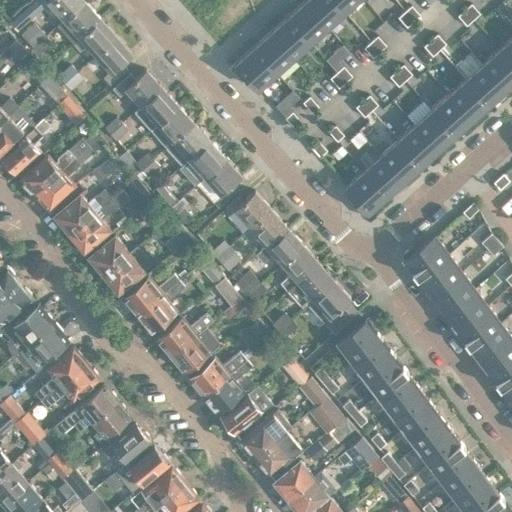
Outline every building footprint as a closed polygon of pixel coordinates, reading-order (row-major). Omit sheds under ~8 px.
[(49,2),(63,18),(83,0),(34,0),(42,9),(49,2)] [(73,42),(79,36),(100,17),(84,0),(83,0),(63,18),(57,24),(73,42)] [(303,0),(286,15),(310,42),(327,26),(303,0)] [(327,26),(344,11),(333,0),(303,0),(327,26)] [(333,0),(344,11),(356,0),(333,0)] [(470,2),(464,8),(472,18),(479,12),(470,2)] [(411,4),(404,10),(413,20),(419,14),(411,4)] [(464,8),(457,14),(466,24),(472,18),(464,8)] [(406,26),(413,20),(404,10),(398,16),(406,26)] [(18,30),(29,20),(22,11),(10,22),(18,30)] [(286,15),(270,31),(293,57),(310,42),(286,15)] [(116,35),(100,17),(79,36),(73,42),(79,49),(86,43),(95,53),(116,35)] [(32,45),(44,35),(33,23),(21,33),(32,45)] [(276,72),(293,57),(270,31),(252,46),(276,72)] [(379,50),(386,44),(376,33),(370,39),(379,50)] [(445,43),(436,33),(430,39),(438,49),(445,43)] [(50,41),(44,35),(32,45),(38,52),(50,41)] [(132,53),(116,35),(95,53),(110,70),(103,76),(110,84),(127,68),(122,63),(132,53)] [(511,35),(498,47),(511,62),(511,35)] [(15,39),(8,45),(19,57),(26,50),(15,39)] [(432,55),(438,49),(430,39),(423,45),(432,55)] [(372,56),(379,50),(370,40),(363,46),(372,56)] [(245,74),(258,88),(276,72),(252,46),(229,66),(240,78),(245,74)] [(481,62),(505,89),(511,82),(511,62),(498,47),(481,62)] [(29,72),(37,72),(42,67),(32,57),(23,66),(29,72)] [(481,62),(464,78),(488,104),(505,89),(481,62)] [(402,63),(396,69),(404,79),(411,73),(402,63)] [(64,81),(76,70),(71,64),(59,75),(64,81)] [(336,71),(345,80),(351,75),(343,65),(336,71)] [(141,104),(162,86),(145,67),(135,77),(129,71),(112,87),(119,95),(126,88),(141,104)] [(398,85),(404,79),(396,69),(389,75),(398,85)] [(82,76),(76,70),(64,81),(70,87),(82,76)] [(345,80),(336,71),(329,77),(338,87),(345,80)] [(55,102),(63,95),(46,76),(38,84),(55,102)] [(488,104),(464,78),(447,93),(471,119),(488,104)] [(177,103),(162,86),(141,104),(134,111),(149,128),(177,103)] [(362,99),(370,109),(377,103),(368,93),(362,99)] [(430,108),(454,134),(471,119),(447,93),(430,108)] [(82,115),(63,95),(55,102),(73,123),(82,115)] [(302,101),(311,111),(318,105),(309,95),(302,101)] [(0,119),(7,113),(16,105),(16,104),(8,96),(0,104),(0,119)] [(362,99),(355,106),(364,115),(370,109),(362,99)] [(165,146),(172,140),(193,121),(177,103),(149,128),(165,146)] [(413,123),(437,149),(454,134),(430,108),(413,123)] [(298,121),(289,110),(282,117),(291,127),(298,121)] [(7,113),(0,119),(0,150),(23,129),(7,113)] [(41,132),(49,125),(41,116),(33,124),(41,132)] [(104,126),(110,132),(122,122),(116,116),(104,126)] [(209,139),(193,121),(172,140),(165,146),(181,164),(188,158),(209,139)] [(127,128),(122,122),(110,132),(115,138),(127,128)] [(413,123),(396,138),(420,165),(437,149),(413,123)] [(33,124),(1,156),(6,161),(6,165),(10,169),(14,169),(15,171),(39,148),(32,141),(41,132),(33,124)] [(334,124),(327,130),(336,140),(343,134),(334,124)] [(30,187),(35,192),(74,156),(88,143),(82,137),(69,150),(55,162),(47,154),(44,156),(21,177),(23,179),(23,182),(27,187),(30,187)] [(403,180),(420,165),(396,138),(379,154),(403,180)] [(225,157),(209,139),(188,158),(204,175),(225,157)] [(319,156),(326,149),(317,139),(310,146),(319,156)] [(88,143),(74,156),(35,192),(39,197),(39,200),(43,204),(46,205),(48,207),(74,183),(66,175),(80,162),(94,150),(88,143)] [(332,154),(337,159),(345,151),(340,146),(332,154)] [(141,167),(153,157),(148,151),(135,162),(141,167)] [(98,181),(122,162),(115,152),(98,166),(92,169),(90,171),(98,181)] [(362,169),(386,195),(403,180),(379,154),(362,169)] [(158,163),(153,157),(141,167),(146,174),(158,163)] [(225,157),(204,175),(196,182),(218,206),(235,192),(229,186),(241,175),(225,157)] [(386,195),(362,169),(345,185),(357,199),(353,202),(353,204),(363,215),(368,211),(386,195)] [(499,188),(509,179),(502,172),(493,181),(499,188)] [(161,182),(155,188),(170,205),(172,203),(176,200),(161,182)] [(104,188),(88,201),(80,191),(54,213),(56,215),(55,218),(59,223),(62,223),(69,230),(110,196),(104,188)] [(120,188),(110,196),(69,230),(75,238),(74,241),(78,246),(82,246),(83,248),(109,227),(101,217),(117,204),(126,196),(120,188)] [(233,208),(250,226),(271,208),(254,189),(233,208)] [(189,199),(184,193),(176,200),(172,203),(177,209),(189,199)] [(478,207),(472,201),(462,210),(468,217),(478,207)] [(271,208),(250,226),(266,244),(286,225),(271,208)] [(154,216),(161,224),(169,217),(162,209),(154,216)] [(274,253),(281,262),(302,243),(286,225),(266,244),(257,252),(265,261),(274,253)] [(162,242),(170,251),(188,236),(181,227),(162,242)] [(480,241),(486,247),(497,238),(491,232),(480,241)] [(93,264),(97,265),(103,272),(129,251),(114,233),(88,254),(90,256),(90,260),(93,264)] [(412,244),(400,253),(417,276),(449,253),(435,234),(416,249),(412,244)] [(503,245),(497,238),(486,247),(492,254),(503,245)] [(223,239),(211,250),(217,256),(229,245),(223,239)] [(318,261),(302,243),(281,262),(289,271),(280,279),(288,288),(318,261)] [(136,244),(129,251),(103,272),(109,280),(109,283),(113,288),(116,288),(118,290),(143,269),(151,262),(136,244)] [(239,257),(229,245),(217,256),(227,268),(239,257)] [(430,293),(462,270),(449,253),(417,276),(430,293)] [(198,263),(215,282),(222,275),(206,256),(198,263)] [(304,305),(313,297),(332,281),(334,279),(318,261),(288,288),(304,305)] [(0,295),(18,281),(13,274),(14,274),(13,271),(9,266),(6,265),(5,266),(4,265),(0,268),(0,295)] [(237,280),(248,292),(259,282),(248,270),(237,280)] [(462,270),(430,293),(443,311),(475,287),(462,270)] [(131,306),(137,313),(162,292),(179,278),(173,272),(164,279),(157,286),(148,275),(123,296),(124,298),(124,302),(128,306),(131,306)] [(223,276),(216,283),(232,302),(240,295),(223,276)] [(179,278),(162,292),(137,313),(142,320),(142,323),(145,328),(149,328),(151,330),(176,309),(167,299),(175,293),(184,285),(179,278)] [(336,281),(334,279),(332,281),(313,297),(307,303),(324,321),(351,297),(336,281)] [(23,287),(18,281),(0,295),(0,323),(32,297),(31,296),(32,295),(31,292),(27,288),(24,286),(23,287)] [(253,298),(264,288),(259,282),(248,292),(253,298)] [(456,328),(488,304),(475,287),(443,311),(456,328)] [(246,302),(240,295),(232,302),(223,310),(229,316),(246,302)] [(13,353),(26,343),(52,322),(50,320),(51,317),(47,312),(44,311),(37,303),(11,324),(9,321),(1,328),(9,337),(8,343),(9,349),(13,353)] [(469,345),(501,322),(488,304),(456,328),(469,345)] [(161,346),(164,347),(170,353),(204,325),(211,319),(206,312),(190,326),(181,315),(156,336),(158,338),(157,342),(161,346)] [(279,329),(290,319),(284,312),(273,322),(279,329)] [(258,318),(248,325),(254,332),(263,324),(258,318)] [(295,324),(290,319),(279,329),(284,334),(295,324)] [(381,337),(367,319),(338,341),(351,359),(381,337)] [(57,324),(54,324),(52,322),(26,343),(35,354),(28,360),(36,370),(44,364),(42,361),(67,340),(60,332),(61,329),(57,324)] [(469,345),(483,362),(511,340),(511,336),(501,322),(469,345)] [(207,328),(204,325),(170,353),(175,360),(175,363),(179,368),(182,368),(184,370),(208,351),(209,349),(200,339),(207,333),(207,328)] [(381,337),(351,359),(364,376),(394,354),(381,337)] [(496,380),(511,367),(511,340),(483,362),(496,380)] [(34,390),(41,398),(85,362),(81,356),(81,353),(77,348),(74,348),(72,346),(47,367),(53,375),(34,390)] [(241,352),(245,356),(251,351),(247,346),(241,352)] [(222,365),(214,356),(189,376),(191,379),(190,382),(194,386),(197,387),(203,393),(228,373),(245,358),(239,351),(222,365)] [(394,354),(364,376),(377,393),(407,371),(394,354)] [(280,365),(297,385),(308,376),(302,368),(290,356),(280,365)] [(217,410),(242,390),(233,378),(250,364),(245,358),(228,373),(203,393),(208,400),(208,403),(212,408),(215,408),(217,410)] [(90,367),(85,362),(41,398),(47,406),(66,390),(72,398),(98,377),(96,375),(97,372),(93,367),(90,367)] [(313,371),(322,382),(329,376),(320,366),(313,371)] [(511,367),(496,380),(509,397),(511,394),(511,367)] [(390,411),(420,388),(407,371),(377,393),(390,411)] [(308,376),(297,385),(314,405),(326,396),(309,375),(308,376)] [(329,376),(322,382),(331,392),(338,386),(329,376)] [(7,382),(0,387),(0,400),(13,390),(7,382)] [(79,430),(92,420),(116,399),(115,398),(115,394),(112,390),(108,390),(103,383),(72,408),(54,424),(61,432),(72,423),(79,430)] [(219,417),(226,425),(228,424),(234,432),(271,402),(256,384),(220,414),(221,415),(219,417)] [(390,411),(403,428),(433,406),(420,388),(390,411)] [(25,410),(13,395),(4,403),(16,417),(25,410)] [(331,427),(343,417),(326,396),(314,406),(331,427)] [(341,404),(350,414),(357,409),(348,398),(341,404)] [(121,402),(118,401),(116,399),(92,420),(99,428),(93,433),(99,441),(130,416),(124,409),(125,406),(121,402)] [(403,428),(416,445),(446,423),(433,406),(403,428)] [(17,418),(34,439),(46,430),(29,409),(17,418)] [(250,454),(251,453),(254,456),(290,426),(275,409),(240,438),(246,446),(244,447),(250,454)] [(366,419),(357,409),(350,414),(359,425),(366,419)] [(0,437),(6,432),(14,425),(9,419),(0,426),(0,437)] [(148,435),(145,430),(141,430),(135,422),(102,449),(108,456),(116,449),(125,460),(150,440),(148,438),(148,435)] [(446,423),(416,445),(429,462),(459,440),(446,423)] [(304,444),(290,426),(254,456),(256,459),(255,460),(261,467),(262,466),(268,473),(304,444)] [(329,429),(324,433),(307,448),(314,457),(337,438),(329,429)] [(376,431),(370,437),(379,447),(385,442),(376,431)] [(0,439),(2,442),(6,442),(9,439),(9,435),(6,432),(0,437),(0,439)] [(346,449),(361,467),(366,462),(376,454),(361,436),(346,449)] [(459,440),(429,462),(442,480),(472,457),(459,440)] [(47,457),(55,451),(49,443),(41,449),(47,457)] [(163,452),(160,452),(153,444),(128,464),(125,461),(103,479),(113,490),(124,481),(132,491),(168,462),(166,460),(167,457),(163,452)] [(0,470),(11,461),(0,448),(0,470)] [(56,451),(46,459),(61,477),(71,469),(56,451)] [(380,456),(389,467),(395,461),(386,451),(380,456)] [(47,461),(42,455),(33,463),(38,469),(47,461)] [(0,497),(4,502),(28,481),(16,468),(21,464),(15,457),(11,461),(0,470),(0,497)] [(472,457),(442,480),(455,497),(485,475),(472,457)] [(286,495),(288,496),(313,475),(299,458),(274,479),(280,487),(280,490),(283,494),(286,495)] [(404,472),(395,461),(389,467),(398,477),(404,472)] [(48,462),(42,468),(52,480),(59,474),(48,462)] [(147,511),(159,502),(184,481),(179,476),(180,473),(175,468),(172,467),(170,465),(141,490),(148,498),(131,511),(147,511)] [(71,469),(61,477),(74,492),(80,499),(92,488),(74,466),(71,469)] [(288,496),(289,498),(287,499),(293,507),(295,506),(300,511),(303,511),(327,492),(322,486),(329,480),(320,470),(313,475),(288,496)] [(381,482),(397,501),(406,494),(390,475),(381,482)] [(485,475),(455,497),(466,511),(471,511),(498,492),(485,475)] [(409,478),(402,483),(411,494),(418,488),(409,478)] [(354,488),(347,479),(337,487),(345,496),(354,488)] [(26,511),(42,498),(28,481),(4,502),(6,505),(6,508),(8,511),(26,511)] [(192,487),(188,487),(184,481),(159,502),(147,511),(162,511),(165,509),(167,511),(179,511),(197,498),(196,496),(196,492),(192,487)] [(92,488),(80,499),(86,506),(87,505),(98,495),(92,488)] [(74,492),(62,503),(68,510),(69,509),(80,499),(74,492)] [(506,511),(511,509),(498,492),(471,511),(506,511)] [(343,511),(330,495),(309,511),(343,511)] [(405,511),(419,511),(405,495),(397,502),(405,511)] [(56,504),(51,509),(42,498),(26,511),(60,511),(62,511),(56,504)] [(80,499),(69,509),(72,511),(79,511),(86,506),(80,499)] [(421,506),(426,511),(435,511),(437,511),(428,501),(421,506)] [(209,511),(210,509),(206,504),(202,504),(201,502),(189,511),(209,511)]
